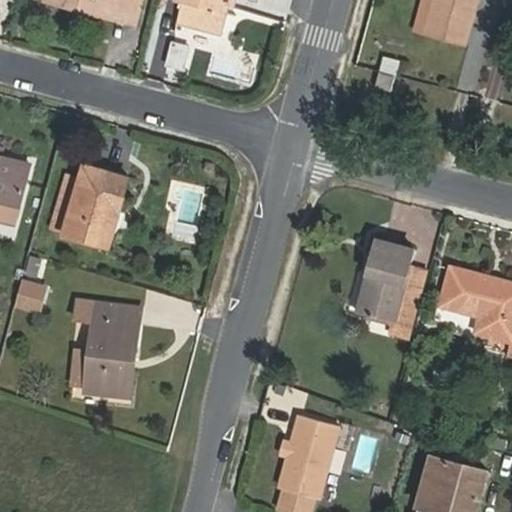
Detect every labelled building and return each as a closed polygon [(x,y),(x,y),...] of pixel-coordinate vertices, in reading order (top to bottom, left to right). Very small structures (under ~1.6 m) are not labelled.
[(117,11),(131,15),(134,0),(80,0),(79,6),(116,16),(117,11)] [(241,0),(175,0),(166,32),(231,49),(241,0)] [(436,0),(428,33),(466,43),(477,0),(436,0)] [(397,76),(381,72),(377,88),(393,92),(397,76)] [(0,193),(20,199),(29,164),(0,156),(0,193)] [(82,181),(66,233),(100,243),(110,210),(119,213),(129,179),(86,166),(82,181)] [(67,176),(51,229),(66,233),(82,181),(67,176)] [(396,322),(411,266),(415,250),(379,240),(360,312),(394,321),(396,322)] [(411,266),(396,322),(394,321),(390,333),(410,339),(428,270),(411,266)] [(511,283),(453,267),(442,305),(481,316),(478,331),(511,340),(511,283)] [(40,311),(46,288),(25,282),(19,305),(40,311)] [(139,308),(78,300),(76,319),(94,321),(91,351),(87,386),(86,391),(125,395),(129,360),(135,361),(139,324),(137,324),(139,308)] [(91,351),(77,350),(73,384),(87,386),(91,351)] [(280,487),(320,498),(340,425),(301,414),(280,487)] [(477,511),(489,471),(433,456),(417,511),(477,511)]
